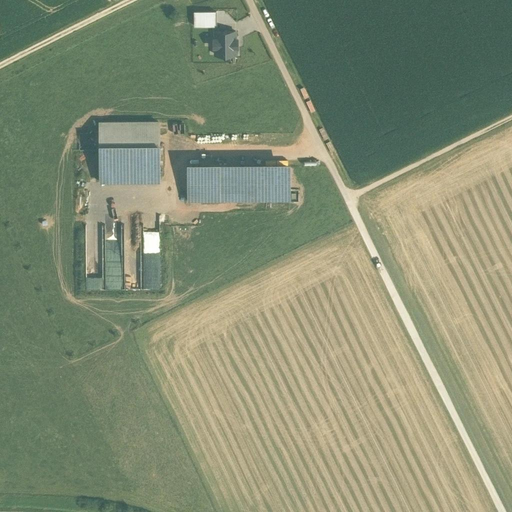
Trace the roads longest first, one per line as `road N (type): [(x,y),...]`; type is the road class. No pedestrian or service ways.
road 1 (track): [(249,0),(503,511)]
road 2 (track): [(347,199),(511,117)]
road 3 (track): [(136,0),(0,67)]
